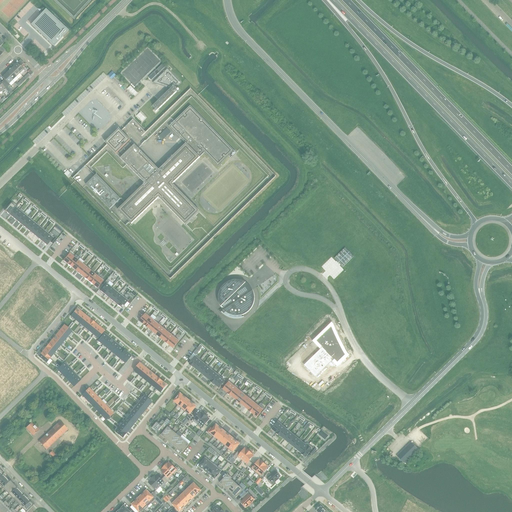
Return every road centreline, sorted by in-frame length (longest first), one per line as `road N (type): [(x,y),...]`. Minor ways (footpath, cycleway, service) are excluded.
road 1 (secondary): [(227,0),(237,29),(410,206)]
road 2 (trunk): [(325,0),(363,45),(477,224)]
road 3 (trunk): [(333,0),(511,184)]
road 4 (trunk): [(511,170),(345,0)]
road 5 (trunk): [(511,105),(400,36),(358,0)]
road 6 (residential): [(180,377),(320,491)]
road 7 (residential): [(0,185),(92,93),(117,118)]
road 8 (unclassified): [(339,313),(328,284),(307,269),(287,273),(289,289),(329,303)]
road 9 (residential): [(77,292),(180,377)]
